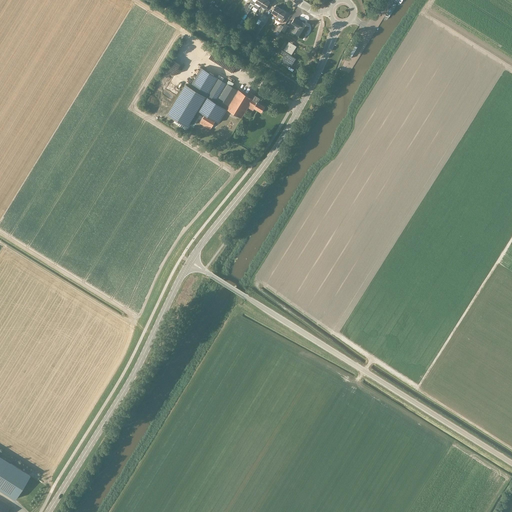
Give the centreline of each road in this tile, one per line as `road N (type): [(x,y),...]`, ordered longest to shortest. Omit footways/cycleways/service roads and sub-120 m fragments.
road 1 (unclassified): [(511,463),(203,270)]
road 2 (track): [(0,244),(120,318),(126,311),(0,233)]
road 3 (secondary): [(48,511),(132,376),(187,264)]
road 4 (secondary): [(191,258),(268,159),(328,48)]
